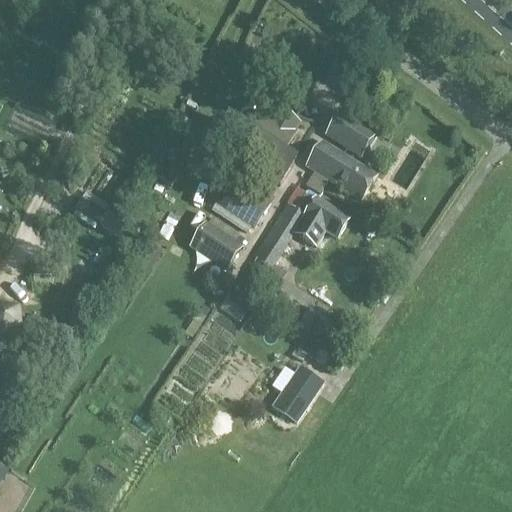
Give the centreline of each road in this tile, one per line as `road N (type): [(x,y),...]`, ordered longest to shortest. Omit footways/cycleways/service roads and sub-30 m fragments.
road 1 (unknown): [(0,290),(134,0)]
road 2 (unclassified): [(511,146),(326,0)]
